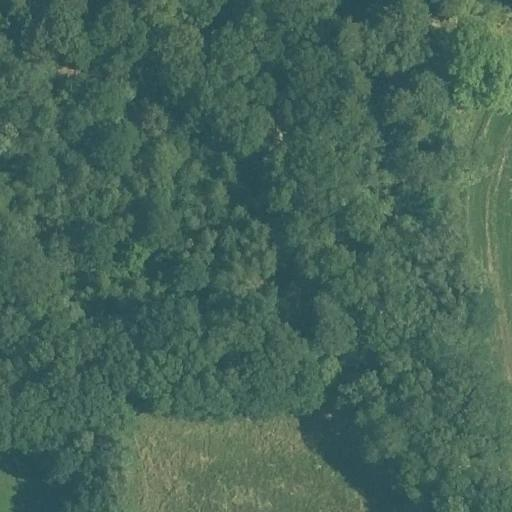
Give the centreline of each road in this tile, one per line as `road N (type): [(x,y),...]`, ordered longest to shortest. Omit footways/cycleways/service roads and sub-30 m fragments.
road 1 (track): [(511,82),(468,150),(450,228),(472,378),(511,482)]
road 2 (track): [(483,511),(443,418),(290,163)]
road 3 (track): [(290,163),(191,24)]
road 4 (track): [(290,163),(254,0)]
